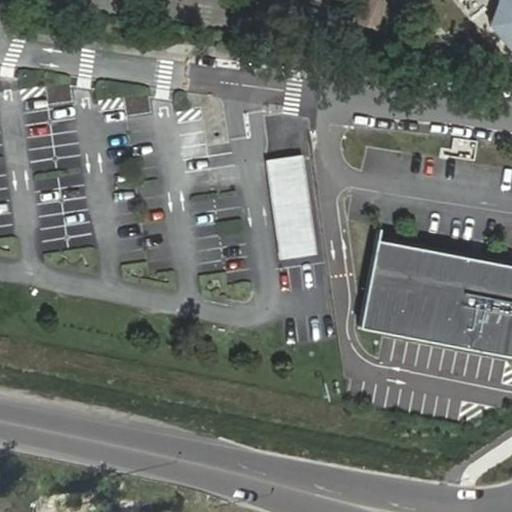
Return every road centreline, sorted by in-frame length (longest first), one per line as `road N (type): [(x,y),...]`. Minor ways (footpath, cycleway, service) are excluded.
road 1 (primary): [(511,495),(402,492),(191,459)]
road 2 (residential): [(511,116),(294,91)]
road 3 (primary): [(0,418),(191,459)]
road 4 (primary): [(191,459),(351,511)]
